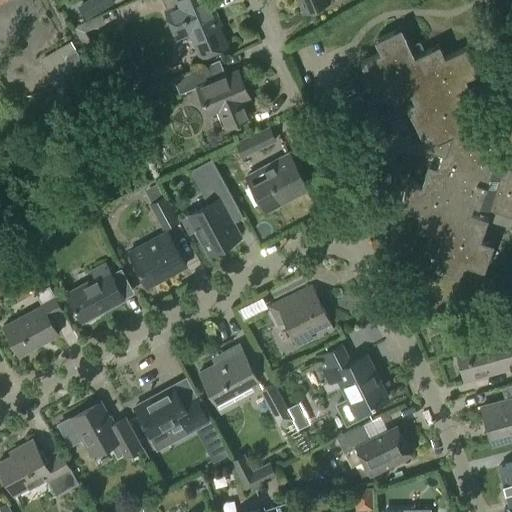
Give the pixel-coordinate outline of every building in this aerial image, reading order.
[(85,21),(113,5),(110,0),(89,0),(77,7),(85,21)] [(207,0),(162,0),(166,9),(164,10),(176,39),(190,33),(199,57),(227,46),(207,0)] [(297,0),(303,13),(325,4),(323,0),(297,0)] [(511,0),(491,0),(502,19),(511,13),(511,0)] [(380,52),(360,62),(372,87),(384,81),(394,102),(412,93),(415,101),(405,105),(426,147),(437,151),(432,166),(428,164),(420,185),(408,181),(399,208),(420,215),(416,229),(441,238),(431,267),(457,276),(462,263),(483,270),(492,244),(479,239),(487,218),(471,213),(473,205),(511,218),(511,215),(511,169),(494,163),(501,141),(479,134),(464,103),(474,98),(464,78),(476,72),(464,47),(444,56),(438,44),(413,56),(399,27),(374,39),(380,52)] [(71,42),(39,60),(50,87),(85,70),(71,42)] [(219,59),(173,78),(179,94),(197,86),(208,114),(216,110),(223,127),(249,116),(242,99),(248,97),(236,69),(225,74),(219,59)] [(269,127),(236,143),(242,155),(274,140),(269,127)] [(288,153),(245,176),(265,211),(307,188),(288,153)] [(229,217),(240,211),(211,158),(201,164),(208,178),(201,182),(212,201),(180,218),(189,234),(196,230),(208,253),(240,236),(229,217)] [(163,196),(149,203),(163,228),(176,221),(163,196)] [(166,231),(128,252),(147,286),(185,265),(166,231)] [(94,278),(66,293),(81,321),(123,299),(105,264),(90,271),(94,278)] [(41,305),(2,326),(18,355),(57,334),(47,316),(61,309),(48,285),(35,293),(41,305)] [(312,285),(269,306),(278,324),(285,321),(296,345),(311,337),(309,332),(329,322),(312,285)] [(242,315),(266,306),(262,294),(237,304),(242,315)] [(471,341),(451,347),(455,360),(459,359),(464,380),(511,367),(511,370),(511,357),(506,334),(472,343),(471,341)] [(341,344),(316,357),(329,382),(338,378),(356,413),(388,397),(366,354),(350,363),(341,344)] [(242,348),(199,371),(222,413),(249,399),(246,394),(255,389),(252,382),(258,379),(242,348)] [(272,382),(260,388),(280,425),(292,418),(272,382)] [(504,399),(482,405),(492,444),(511,438),(511,383),(501,387),(504,399)] [(172,386),(133,406),(150,436),(181,419),(187,430),(208,419),(195,397),(182,405),(172,386)] [(100,402),(59,424),(69,443),(81,436),(90,453),(108,443),(116,458),(140,445),(124,417),(112,424),(100,402)] [(363,423),(336,436),(351,466),(363,460),(370,474),(411,455),(396,425),(370,437),(363,423)] [(11,455),(0,461),(0,468),(14,493),(45,476),(55,495),(77,482),(61,453),(45,462),(32,439),(17,447),(18,449),(10,453),(11,455)] [(511,462),(498,466),(509,505),(511,504),(511,462)] [(255,472),(241,480),(247,490),(260,483),(255,472)] [(370,488),(354,488),(355,508),(371,507),(370,488)]
